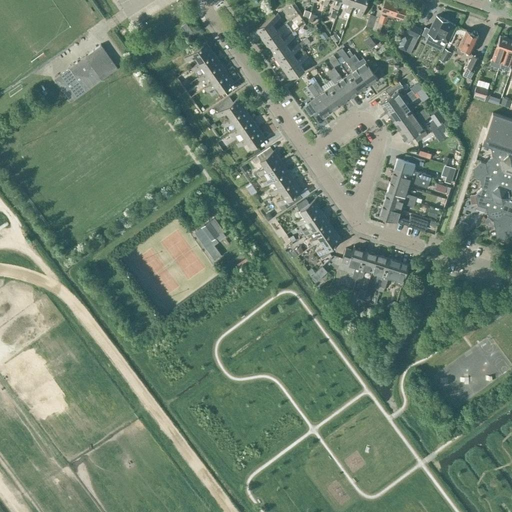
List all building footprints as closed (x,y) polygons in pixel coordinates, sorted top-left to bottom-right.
[(350,13),(353,3),(353,0),(341,0),(348,2),(345,11),(350,13)] [(353,0),(353,3),(359,6),(356,15),(361,17),(366,0),(353,0)] [(382,10),(379,21),(378,21),(381,22),(385,23),(389,12),(402,17),(407,4),(396,0),(383,0),(381,10),(382,10)] [(280,17),(277,13),(255,29),(262,39),(276,29),(272,23),(280,17)] [(379,29),(381,22),(378,21),(379,21),(375,20),(377,16),(370,13),(366,25),(373,28),(379,29)] [(300,15),(292,21),(295,25),(303,20),(300,15)] [(426,26),(422,34),(427,36),(424,41),(443,51),(448,42),(456,25),(436,15),(430,28),(426,26)] [(186,22),(183,24),(181,26),(188,35),(193,32),(186,22)] [(409,23),(405,32),(413,36),(416,38),(420,29),(409,23)] [(284,24),(276,29),(262,39),(269,49),(283,39),(279,33),(287,27),(284,24)] [(315,24),(309,29),(311,33),(318,28),(315,24)] [(458,27),(455,32),(463,35),(465,30),(458,27)] [(456,51),(458,52),(461,54),(463,49),(471,53),(479,35),(466,29),(456,51)] [(323,31),(319,33),(323,40),(328,37),(323,31)] [(405,32),(398,46),(406,50),(413,36),(405,32)] [(269,49),(276,59),(290,49),(285,43),(294,37),(291,33),(283,39),(269,49)] [(500,67),(501,62),(510,39),(500,35),(496,48),(491,64),(500,67)] [(370,49),(376,44),(370,36),(364,40),(370,49)] [(511,39),(510,39),(501,62),(500,67),(508,70),(511,59),(511,39)] [(187,62),(195,56),(199,62),(213,52),(206,42),(184,58),(187,62)] [(300,47),(298,43),(290,49),(276,59),(283,69),(297,59),(292,53),(300,47)] [(101,44),(54,78),(71,101),(118,67),(101,44)] [(446,49),(440,59),(445,61),(450,52),(446,49)] [(349,57),(356,68),(368,84),(378,77),(365,58),(361,61),(355,53),(353,55),(349,50),(346,52),(349,57)] [(220,62),(213,52),(199,62),(191,68),(193,71),(202,66),(206,72),(220,62)] [(305,53),(297,59),(283,69),(290,79),(304,69),(299,62),(307,57),(305,53)] [(334,65),(341,60),(338,54),(330,59),(334,65)] [(480,57),(473,54),(463,75),(469,78),(473,70),(474,70),(480,57)] [(358,91),(368,84),(356,68),(349,57),(345,60),(352,70),(347,74),(358,91)] [(208,75),(213,82),(227,72),(220,62),(206,72),(198,77),(200,81),(208,75)] [(358,91),(347,74),(342,78),(340,74),(335,67),(330,70),(349,97),(358,91)] [(349,97),(330,70),(327,73),(334,83),(329,87),(340,104),(349,97)] [(418,70),(416,74),(424,79),(427,75),(418,70)] [(220,92),(234,82),(227,72),(213,82),(205,87),(207,91),(215,85),(220,92)] [(314,76),(310,79),(313,83),(331,110),(340,104),(329,87),(324,90),(316,80),(314,76)] [(313,83),(310,79),(308,77),(299,83),(303,90),(309,86),(316,96),(310,100),(311,101),(317,111),(322,117),(331,110),(313,83)] [(399,80),(386,89),(390,95),(402,85),(399,80)] [(488,88),(477,84),(473,94),(485,97),(484,100),(487,101),(491,92),(487,90),(488,88)] [(387,112),(417,91),(418,91),(416,87),(412,89),(401,97),(397,91),(381,103),(387,112)] [(394,121),(410,109),(407,104),(417,97),(417,96),(419,95),(417,91),(387,112),(394,121)] [(490,95),(488,101),(498,105),(500,99),(490,95)] [(226,111),(231,118),(245,108),(238,98),(233,101),(229,96),(215,106),(218,111),(216,113),(218,117),(226,111)] [(504,97),(501,104),(509,106),(511,99),(504,97)] [(311,101),(303,106),(310,116),(317,111),(311,101)] [(447,119),(437,105),(427,111),(400,130),(407,139),(413,135),(417,141),(427,133),(423,128),(420,122),(430,115),(433,119),(437,126),(443,122),(447,119)] [(400,130),(427,111),(425,107),(414,115),(410,109),(394,121),(400,130)] [(251,118),(245,108),(231,118),(223,123),(225,127),(233,121),(237,127),(251,118)] [(498,236),(502,238),(507,240),(511,234),(511,229),(511,224),(511,221),(511,119),(493,113),(483,144),(492,147),(493,156),(486,162),(481,161),(474,167),(476,177),(481,179),(483,188),(476,194),(478,204),(487,207),(489,216),(495,218),(497,225),(496,227),(498,236)] [(240,131),(244,137),(258,127),(251,118),(237,127),(229,133),(232,137),(240,131)] [(276,118),(265,123),(271,134),(282,128),(276,118)] [(433,119),(427,123),(432,131),(437,127),(437,126),(433,119)] [(437,126),(437,127),(445,138),(451,134),(443,122),(437,126)] [(252,147),(265,138),(258,127),(244,137),(236,143),(239,147),(247,141),(252,147)] [(274,150),(260,159),(264,166),(256,172),(258,176),(267,170),(281,160),(274,150)] [(411,162),(397,158),(393,169),(429,181),(431,175),(412,169),(414,163),(422,165),(425,159),(413,155),(411,162)] [(265,185),(274,180),(288,170),(281,160),(267,170),(271,176),(263,181),(265,185)] [(393,169),(390,181),(400,184),(407,186),(409,181),(427,187),(429,181),(393,169)] [(278,186),(269,191),(272,195),(281,190),(295,180),(288,170),(274,180),(278,186)] [(301,190),(295,180),(281,190),(285,196),(276,201),(279,205),(283,202),(287,208),(302,197),(298,192),(301,190)] [(405,192),(407,186),(390,181),(386,192),(415,202),(416,198),(416,196),(405,192)] [(415,202),(386,192),(382,204),(399,209),(401,202),(413,206),(415,202)] [(298,225),(307,219),(321,210),(314,200),(309,203),(305,198),(296,204),(304,216),(296,222),(298,225)] [(410,215),(409,219),(397,216),(399,209),(382,204),(378,216),(407,225),(407,226),(424,232),(428,220),(416,217),(410,215)] [(431,208),(429,216),(436,218),(438,211),(431,208)] [(302,232),(305,235),(308,233),(313,229),(327,220),(321,210),(307,219),(311,226),(302,232)] [(201,227),(210,240),(215,237),(217,241),(225,236),(222,232),(223,231),(214,218),(201,227)] [(313,239),(309,242),(312,245),(320,239),(334,230),(327,220),(313,229),(308,233),(313,239)] [(469,230),(469,229),(468,224),(463,222),(458,226),(459,232),(465,234),(469,230)] [(326,250),(341,240),(334,230),(320,239),(324,246),(316,252),(319,255),(326,250)] [(300,246),(295,249),(298,255),(303,252),(300,246)] [(357,279),(365,250),(353,247),(352,250),(345,248),(341,262),(355,266),(352,277),(357,279)] [(329,254),(326,250),(319,255),(322,259),(329,254)] [(372,271),(377,254),(365,250),(357,279),(362,280),(365,269),(372,271)] [(380,286),(389,258),(377,254),(372,271),(378,273),(375,284),(380,286)] [(247,257),(237,264),(240,269),(250,262),(247,257)] [(402,285),(408,264),(389,258),(380,286),(383,287),(385,287),(388,276),(395,278),(393,282),(402,285)] [(316,272),(311,277),(316,283),(321,278),(316,272)]
